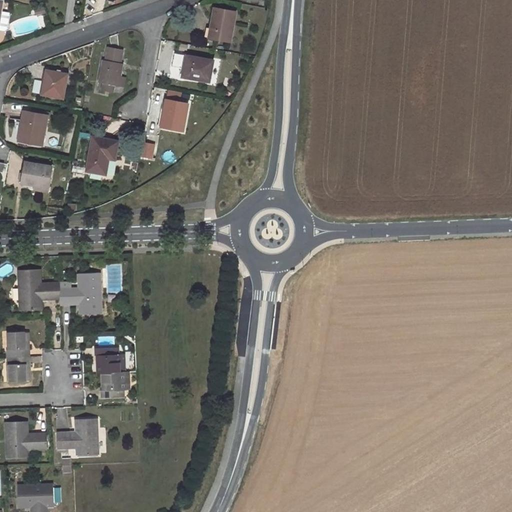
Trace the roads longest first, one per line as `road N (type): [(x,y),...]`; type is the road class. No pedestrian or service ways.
road 1 (secondary): [(233,472),(257,403),(274,283),(287,261)]
road 2 (secondary): [(249,257),(257,294),(233,472)]
road 3 (unclassified): [(207,231),(0,239)]
road 4 (secondary): [(296,208),(287,180),(292,6)]
road 5 (secondary): [(292,6),(272,172),(258,200)]
road 6 (residential): [(179,0),(0,66)]
road 7 (unclassified): [(511,224),(339,230)]
